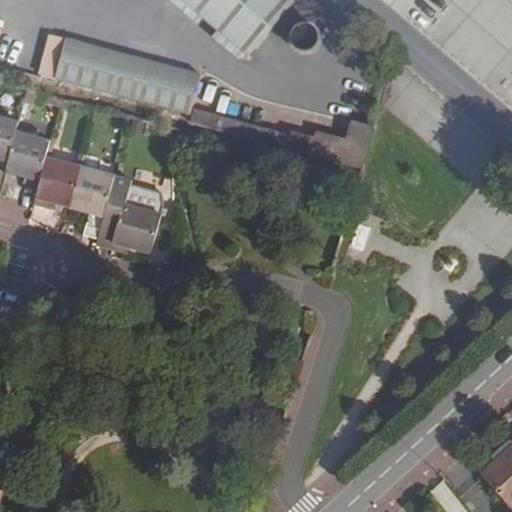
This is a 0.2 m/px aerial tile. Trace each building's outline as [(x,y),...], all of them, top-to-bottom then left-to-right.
[(291,0),(180,0),(246,55),(291,0)] [(294,51),(298,54),(300,54),(306,55),(312,53),(317,49),(319,44),(320,39),(320,37),(318,32),(314,28),(309,25),(303,24),(298,26),(293,29),(290,34),(289,37),(289,40),(290,46),(294,51)] [(314,143),(237,123),(192,111),(203,71),(87,41),(74,92),(189,123),(362,169),(373,129),(352,123),(346,146),(316,137),(314,143)] [(18,122),(0,117),(0,163),(7,166),(7,165),(16,132),(15,132),(18,122)] [(50,142),(16,132),(7,165),(7,166),(4,174),(24,179),(22,185),(37,189),(46,159),(50,142)] [(33,206),(48,210),(50,205),(69,210),(74,193),(73,193),(80,168),(46,159),(37,189),(33,206)] [(80,168),(73,193),(74,193),(69,210),(87,215),(86,221),(102,225),(103,219),(108,201),(107,201),(114,177),(80,168)] [(96,246),(111,250),(113,245),(129,249),(150,255),(161,217),(163,208),(162,194),(131,185),(131,182),(114,177),(107,201),(108,201),(103,219),(102,225),(96,246)] [(111,250),(127,255),(129,249),(113,245),(111,250)] [(267,401),(288,408),(292,395),(271,388),(267,401)] [(511,507),(511,444),(510,442),(491,459),(496,463),(482,475),(511,507)]
